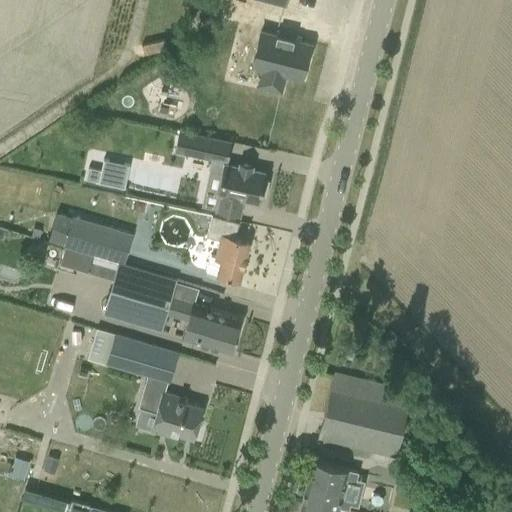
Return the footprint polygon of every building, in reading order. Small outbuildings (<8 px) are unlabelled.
[(228,0),(226,10),(269,21),(274,0),(228,0)] [(261,28),(252,61),(262,64),(258,82),(281,88),(285,70),(302,74),(311,41),(299,38),(300,34),(276,28),(275,32),(271,31),(261,28)] [(182,122),(183,110),(142,105),(141,117),(182,122)] [(225,164),(230,142),(179,131),(175,151),(211,159),(200,207),(238,216),(242,199),(259,202),(260,195),(264,196),(267,181),(263,180),(265,173),(250,170),(251,166),(239,163),(238,167),(225,164)] [(98,180),(100,169),(89,167),(86,178),(98,180)] [(135,199),(133,208),(143,211),(145,201),(135,199)] [(218,240),(213,256),(209,256),(206,272),(239,280),(248,242),(234,239),(238,222),(211,215),(206,237),(218,240)] [(122,262),(127,246),(113,241),(116,229),(71,216),(63,245),(118,261),(117,265),(175,281),(175,279),(121,263),(122,262)] [(108,295),(102,313),(160,331),(165,314),(186,320),(181,337),(220,348),(231,351),(240,321),(229,317),(208,311),(209,308),(170,296),(175,281),(117,265),(108,295)] [(169,431),(193,439),(203,407),(167,396),(169,392),(165,391),(167,382),(168,382),(177,352),(115,334),(106,363),(146,375),(137,407),(143,408),(138,425),(150,429),(150,430),(168,435),(169,431)] [(317,437),(337,441),(395,456),(411,391),(333,372),(317,437)] [(29,460),(15,456),(9,474),(24,478),(29,460)] [(312,460),(302,501),(347,511),(356,472),(347,470),(347,469),(331,465),(312,460)] [(64,511),(67,498),(25,487),(22,500),(64,511)] [(346,511),(347,511),(302,501),(299,511),(346,511)]
